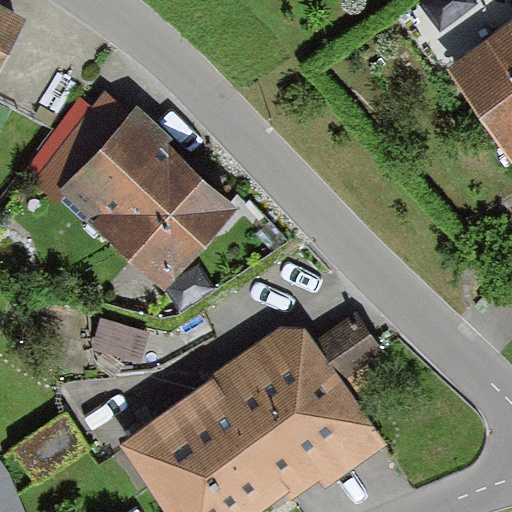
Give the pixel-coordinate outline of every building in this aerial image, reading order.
[(0,0),(0,62),(28,8),(12,0),(0,0)] [(511,148),(511,12),(448,59),(511,148)] [(243,194),(138,97),(60,181),(165,278),(243,194)] [(511,223),(499,227),(511,274),(511,223)] [(508,285),(500,277),(480,299),(487,306),(508,285)] [(119,430),(176,511),(244,511),(284,484),(291,493),(320,473),(327,484),(393,438),(348,374),(388,346),(359,304),(318,333),(306,316),(281,318),(119,430)] [(66,410),(15,443),(38,478),(89,446),(66,410)] [(0,511),(29,511),(15,474),(0,453),(0,511)]
